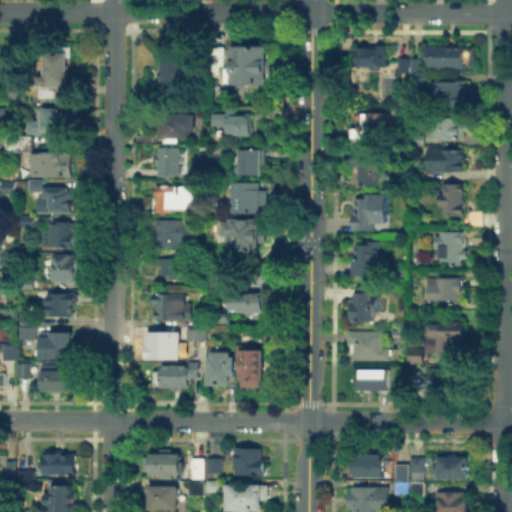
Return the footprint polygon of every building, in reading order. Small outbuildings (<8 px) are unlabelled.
[(353,68),(353,48),(385,49),(385,68),(353,68)] [(212,66),(212,49),(225,49),(224,66),(212,66)] [(427,71),(427,49),(464,49),(464,71),(427,71)] [(232,51),(266,51),(266,84),(232,84),(232,51)] [(161,93),(161,54),(192,54),(192,93),(161,93)] [(42,86),(35,86),(35,79),(46,79),(46,55),(69,55),(69,98),(42,98),(42,86)] [(396,70),(396,56),(407,56),(407,70),(396,70)] [(409,70),(409,56),(420,56),(420,70),(409,70)] [(416,84),(416,74),(427,74),(427,84),(416,84)] [(433,105),(433,84),(468,84),(468,105),(433,105)] [(43,132),(28,132),(28,125),(43,125),(43,110),(71,110),(71,132),(43,132)] [(433,135),(433,113),(465,113),(465,136),(433,135)] [(251,114),(251,134),(227,134),(227,126),(213,126),(213,114),(251,114)] [(189,138),(158,138),(158,115),(197,115),(197,131),(189,131),(189,138)] [(364,139),(354,139),(354,130),(364,130),(364,115),(386,116),(386,139),(364,139)] [(424,143),(425,134),(412,134),(412,142),(424,143)] [(9,152),(9,138),(33,139),(33,152),(9,152)] [(218,144),(218,155),(204,155),(204,144),(218,144)] [(427,170),(428,146),(463,146),(463,170),(427,170)] [(160,179),(160,148),(180,148),(180,179),(160,179)] [(381,169),(381,185),(362,185),(362,169),(353,169),(353,150),(381,150),(381,169)] [(243,175),(243,152),(263,152),(263,175),(243,175)] [(35,176),(35,157),(72,157),(72,176),(35,176)] [(424,167),(424,178),(409,178),(409,167),(424,167)] [(41,178),(28,178),(28,190),(41,190),(41,178)] [(4,192),(4,182),(12,182),(12,192),(4,192)] [(46,193),(32,193),(32,182),(45,182),(45,191),(73,191),(73,213),(46,213),(46,193)] [(441,214),(441,184),(464,184),(463,214),(441,214)] [(155,212),(155,186),(197,187),(197,212),(155,212)] [(263,186),(263,191),(271,191),(271,206),(263,206),(263,213),(236,213),(236,186),(263,186)] [(377,232),(357,232),(357,200),(366,200),(366,195),(391,195),(391,224),(377,224),(377,232)] [(480,223),(467,223),(467,209),(480,209),(480,223)] [(24,225),(24,217),(37,217),(37,225),(24,225)] [(158,248),(158,221),(197,221),(197,248),(158,248)] [(263,241),(263,251),(234,251),(234,241),(228,241),(228,222),(263,222),(263,241)] [(44,235),(54,235),(54,225),(80,225),(80,248),(44,248),(44,235)] [(466,235),(465,248),(472,248),(472,260),(465,260),(465,266),(444,266),(444,250),(439,250),(439,238),(444,238),(444,235),(466,235)] [(357,277),(357,244),(381,244),(381,277),(357,277)] [(5,258),(20,258),(20,278),(5,278),(5,258)] [(80,258),(80,282),(56,282),(57,258),(80,258)] [(161,279),(161,262),(195,262),(195,279),(161,279)] [(433,306),(433,281),(465,281),(465,307),(433,306)] [(27,290),(27,282),(36,282),(36,290),(27,290)] [(354,323),(354,288),(377,289),(377,323),(354,323)] [(76,295),(76,318),(49,318),(49,295),(76,295)] [(233,311),(233,297),(264,298),(264,311),(233,311)] [(154,320),(154,298),(190,298),(190,321),(154,320)] [(215,321),(215,313),(229,313),(229,321),(215,321)] [(22,322),(22,314),(35,314),(35,322),(22,322)] [(195,324),(195,316),(209,316),(209,324),(195,324)] [(466,321),(465,359),(440,359),(440,354),(431,353),(431,327),(440,327),(440,321),(466,321)] [(22,340),(22,327),(37,327),(37,340),(22,340)] [(187,347),(187,331),(206,331),(206,347),(187,347)] [(387,332),(387,350),(393,350),(393,361),(355,361),(356,332),(387,332)] [(45,359),(45,335),(73,336),(73,359),(45,359)] [(8,359),(8,349),(17,349),(17,359),(8,359)] [(410,364),(410,350),(425,350),(425,364),(410,364)] [(243,358),(237,358),(237,352),(264,352),(264,391),(242,391),(243,358)] [(234,354),(234,386),(213,386),(213,354),(234,354)] [(16,376),(29,376),(29,361),(17,361),(16,376)] [(155,368),(191,368),(191,364),(200,364),(200,385),(186,385),(186,389),(155,389),(155,368)] [(0,366),(2,366),(2,375),(9,375),(9,388),(0,388),(0,366)] [(431,393),(419,393),(419,379),(431,379),(431,370),(462,370),(461,394),(431,393)] [(390,372),(390,393),(361,393),(361,372),(390,372)] [(44,391),(44,373),(70,373),(70,392),(44,391)] [(261,448),(261,462),(267,462),(267,474),(261,474),(261,475),(239,475),(239,448),(261,448)] [(152,476),(145,476),(145,459),(152,459),(152,454),(185,455),(185,476),(152,476)] [(48,475),(48,456),(78,456),(78,475),(48,475)] [(385,457),(385,478),(359,478),(359,457),(385,457)] [(470,457),(470,480),(440,480),(440,473),(434,473),(434,466),(440,466),(440,457),(470,457)] [(415,474),(415,458),(426,459),(426,474),(415,474)] [(211,473),(211,459),(223,459),(223,473),(211,473)] [(9,464),(19,464),(19,473),(37,473),(37,486),(22,486),(22,482),(9,482),(9,464)] [(192,477),(192,465),(206,465),(206,478),(192,477)] [(400,477),(400,467),(410,467),(410,477),(400,477)] [(423,493),(423,481),(409,481),(410,493),(423,493)] [(209,493),(209,483),(223,483),(223,493),(209,493)] [(396,493),(396,484),(410,484),(410,493),(396,493)] [(416,503),(416,484),(427,484),(427,503),(416,503)] [(190,496),(191,485),(203,485),(203,497),(190,496)] [(262,511),(228,511),(228,487),(271,487),(271,500),(262,500),(262,511)] [(53,511),(53,488),(74,488),(74,511),(53,511)] [(152,489),(178,490),(178,511),(152,511),(152,489)] [(350,511),(350,489),(391,489),(391,511),(350,511)] [(22,494),(22,505),(10,505),(10,494),(22,494)] [(469,494),(469,511),(439,511),(439,494),(469,494)]
